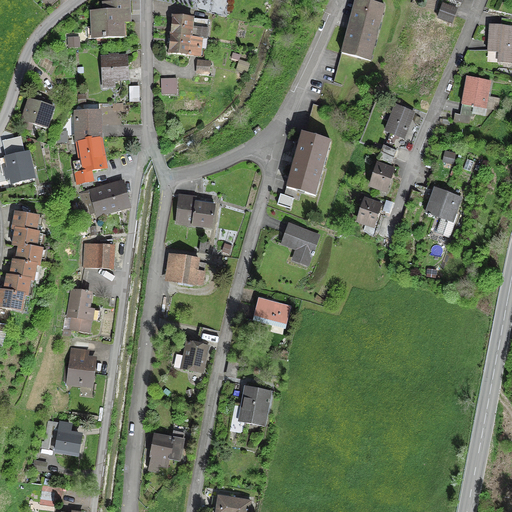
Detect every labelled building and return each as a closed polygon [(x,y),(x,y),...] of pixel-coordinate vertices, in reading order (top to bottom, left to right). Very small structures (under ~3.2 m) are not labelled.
[(384,5),(366,0),(356,0),(343,50),(369,57),(384,5)] [(130,23),(129,3),(104,4),(104,13),(92,13),(92,39),(124,38),(124,24),(130,23)] [(192,17),(173,15),(170,51),(199,54),(201,38),(190,37),(192,17)] [(511,38),(511,27),(491,26),(489,49),(500,50),(499,61),(510,61),(511,38)] [(126,56),(102,57),(103,87),(114,87),(113,81),(128,80),(126,56)] [(490,82),(468,78),(464,102),(485,106),(490,82)] [(54,109),(28,101),(22,120),(47,129),(54,109)] [(413,112),(395,105),(386,130),(404,137),(413,112)] [(101,113),(75,113),(78,143),(84,173),(76,174),(77,184),(93,181),(91,173),(107,169),(101,139),(101,113)] [(329,139),(303,132),(288,184),(314,191),(329,139)] [(34,179),(29,154),(6,159),(11,184),(34,179)] [(393,168),(378,163),(371,186),(386,190),(393,168)] [(130,208),(123,182),(90,191),(97,217),(130,208)] [(459,198),(433,189),(425,211),(451,220),(459,198)] [(196,199),(180,197),(176,225),(211,229),(214,206),(195,204),(196,199)] [(381,204),(365,199),(358,220),(374,225),(381,204)] [(39,218),(15,214),(14,221),(12,229),(16,230),(15,237),(13,246),(19,247),(18,254),(16,263),(12,262),(11,268),(10,277),(7,277),(6,282),(4,292),(1,292),(0,298),(0,308),(21,312),(24,297),(28,297),(30,282),(33,282),(36,266),(39,267),(42,252),(37,251),(39,235),(36,234),(39,218)] [(318,235),(289,225),(282,243),(298,249),(294,259),(308,264),(318,235)] [(113,247),(86,245),(84,267),(112,269),(113,247)] [(198,261),(169,257),(166,281),(202,286),(204,273),(197,272),(198,261)] [(92,295),(71,291),(67,317),(92,322),(94,311),(89,310),(92,295)] [(289,307),(259,300),(254,320),(284,327),(289,307)] [(208,348),(187,343),(181,369),(203,373),(208,348)] [(88,352),(72,350),(67,384),(92,387),(96,359),(87,358),(88,352)] [(269,392),(246,388),(240,419),(263,424),(269,392)] [(71,426),(60,424),(55,453),(78,457),(81,437),(70,434),(71,426)] [(183,441),(155,436),(149,471),(157,472),(159,466),(166,467),(168,459),(180,461),(183,441)] [(247,511),(250,501),(219,496),(216,511),(247,511)]
